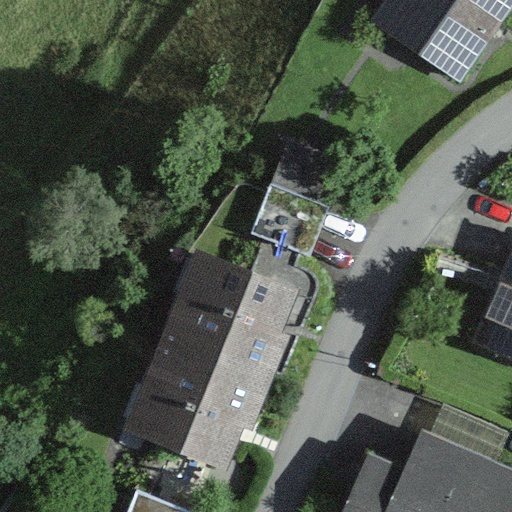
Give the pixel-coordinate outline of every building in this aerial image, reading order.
[(511,0),(390,0),(376,21),(466,83),(511,16),(511,0)] [(332,206),(269,181),(259,203),(323,229),(332,206)] [(259,203),(250,226),(313,252),(323,229),(259,203)] [(153,327),(269,378),(304,300),(188,249),(153,327)] [(511,351),(511,268),(485,341),(511,351)] [(229,466),(269,378),(153,327),(113,415),(229,466)] [(369,448),(341,511),(511,511),(511,466),(420,428),(405,463),(369,448)] [(195,511),(146,491),(137,511),(195,511)]
